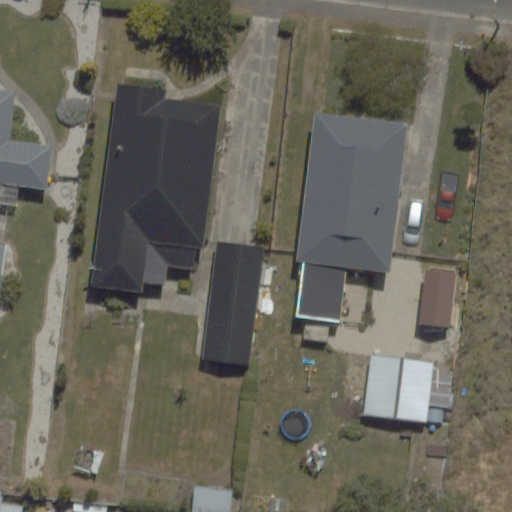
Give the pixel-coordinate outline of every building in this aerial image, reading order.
[(0,203),(29,207),(32,179),(60,183),(76,65),(0,54),(0,203)] [(198,263),(200,249),(155,245),(155,236),(200,240),(210,241),(222,99),(168,96),(168,83),(115,79),(95,298),(111,300),(136,302),(137,287),(151,288),(152,278),(170,280),(172,261),(198,263)] [(307,261),(354,265),(394,268),(406,113),(312,109),(300,261),(307,261)] [(9,235),(0,234),(0,302),(4,303),(9,235)] [(265,244),(221,240),(211,358),(256,362),(265,244)] [(354,265),(307,261),(303,319),(350,323),(354,265)] [(373,408),(373,423),(429,423),(429,353),(340,352),(340,408),(373,408)] [(235,511),(235,489),(195,490),(195,511),(235,511)] [(25,511),(27,494),(0,491),(0,511),(25,511)]
